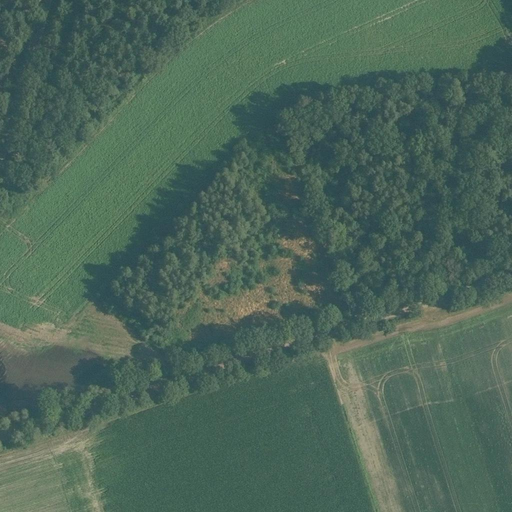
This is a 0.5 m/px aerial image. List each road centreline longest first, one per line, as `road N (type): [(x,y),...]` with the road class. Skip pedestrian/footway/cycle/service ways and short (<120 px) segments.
road 1 (track): [(437,293),(0,429)]
road 2 (track): [(511,116),(441,229),(437,293)]
road 3 (tertiary): [(0,157),(44,0)]
